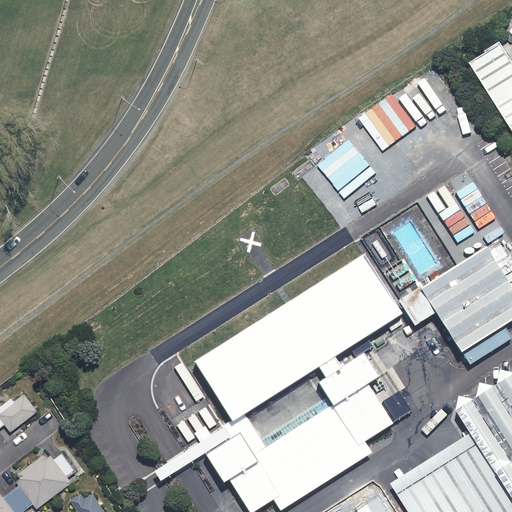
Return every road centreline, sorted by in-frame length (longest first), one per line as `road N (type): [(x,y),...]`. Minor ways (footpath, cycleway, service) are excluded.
road 1 (secondary): [(0,267),(64,213),(128,139),(198,0)]
road 2 (unknown): [(511,317),(383,108)]
